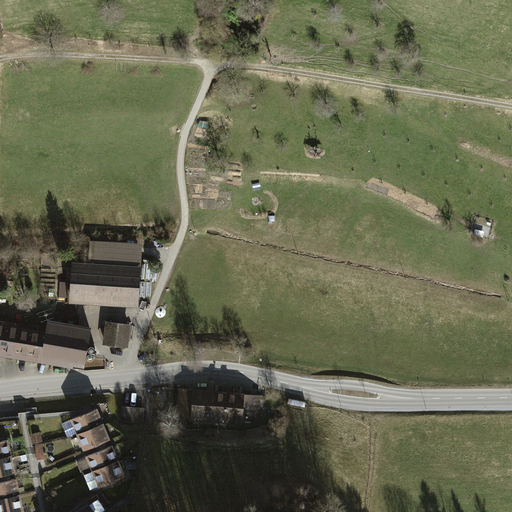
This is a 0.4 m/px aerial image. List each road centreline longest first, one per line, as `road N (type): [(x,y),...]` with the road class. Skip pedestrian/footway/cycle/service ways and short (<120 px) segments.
road 1 (track): [(0,61),(52,55),(280,70),(511,107)]
road 2 (tertiary): [(0,389),(216,369),(376,396),(511,398)]
road 3 (track): [(213,64),(179,162),(181,234),(123,378)]
